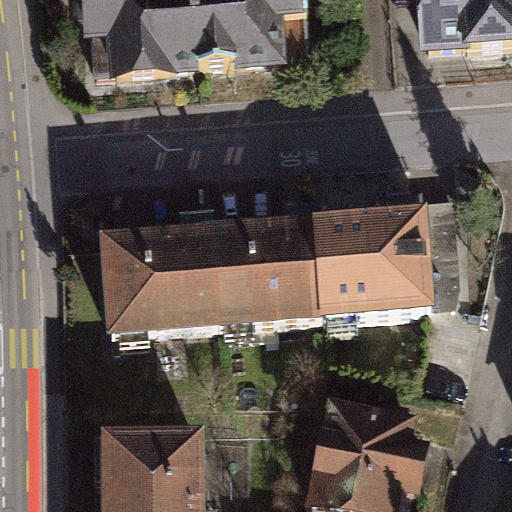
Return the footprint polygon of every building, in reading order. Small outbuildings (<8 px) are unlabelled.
[(179,0),(76,0),(81,97),(184,91),(179,0)] [(179,0),(184,91),(300,85),(294,0),(179,0)] [(511,0),(407,0),(411,76),(511,71),(511,0)] [(461,295),(454,207),(389,212),(390,231),(319,236),(327,331),(432,321),(432,316),(457,314),(461,295)] [(286,240),(213,246),(219,338),(327,331),(319,236),(318,222),(285,225),(286,240)] [(181,249),(109,254),(115,345),(219,338),(213,246),(212,229),(180,231),(181,249)] [(414,433),(334,416),(313,511),(412,511),(414,502),(417,503),(427,457),(409,454),(414,433)] [(200,511),(200,449),(112,450),(112,511),(200,511)]
